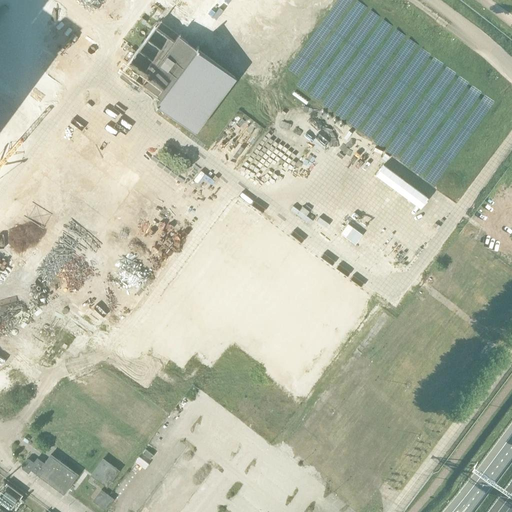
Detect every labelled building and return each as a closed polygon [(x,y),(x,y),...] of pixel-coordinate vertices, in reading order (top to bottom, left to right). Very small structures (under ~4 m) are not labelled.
[(13,0),(7,0),(0,11),(0,80),(17,91),(70,9),(56,0),(24,0),(21,5),(13,0)] [(81,0),(102,13),(109,0),(81,0)] [(291,40),(287,5),(322,2),(323,0),(265,0),(266,1),(246,3),(228,27),(231,50),(247,62),(276,60),(291,40)] [(235,77),(197,48),(195,48),(187,42),(178,35),(159,20),(119,74),(129,82),(129,83),(138,89),(142,84),(148,89),(148,88),(156,94),(156,95),(159,97),(156,101),(155,102),(195,131),(235,77)] [(325,78),(312,97),(409,162),(410,160),(413,161),(421,150),(425,153),(431,145),(407,129),(418,112),(401,100),(403,97),(389,87),(388,88),(368,74),(348,60),(342,69),(337,66),(332,73),(334,75),(331,79),(327,77),(326,78),(325,78)] [(32,162),(0,211),(0,397),(13,378),(0,369),(0,337),(14,346),(28,324),(28,310),(28,292),(30,289),(21,274),(21,261),(16,265),(16,255),(19,253),(31,261),(105,146),(79,129),(79,122),(68,115),(36,165),(32,162)] [(422,206),(429,195),(384,163),(376,173),(422,206)] [(336,225),(342,215),(322,203),(316,213),(336,225)] [(348,222),(342,234),(358,242),(364,231),(348,222)] [(290,369),(348,282),(311,258),(258,338),(280,353),(276,359),(290,369)] [(77,474),(51,454),(44,463),(37,458),(34,463),(29,459),(26,460),(22,465),(22,468),(28,472),(30,468),(39,475),(39,474),(43,475),(43,477),(63,493),(64,492),(77,474)] [(106,486),(118,470),(103,459),(91,474),(106,486)] [(0,491),(5,495),(2,498),(8,502),(12,497),(18,501),(24,494),(8,481),(0,491)] [(111,502),(113,498),(110,496),(101,489),(93,501),(105,510),(111,502)]
